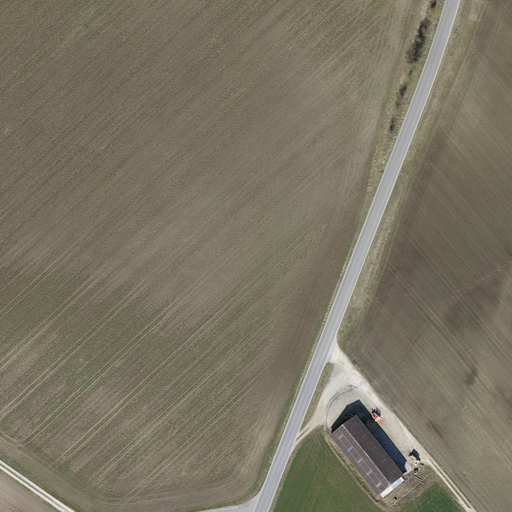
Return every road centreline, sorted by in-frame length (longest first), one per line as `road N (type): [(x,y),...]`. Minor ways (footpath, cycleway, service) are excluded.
road 1 (tertiary): [(261,511),(454,0)]
road 2 (track): [(326,339),(472,511)]
